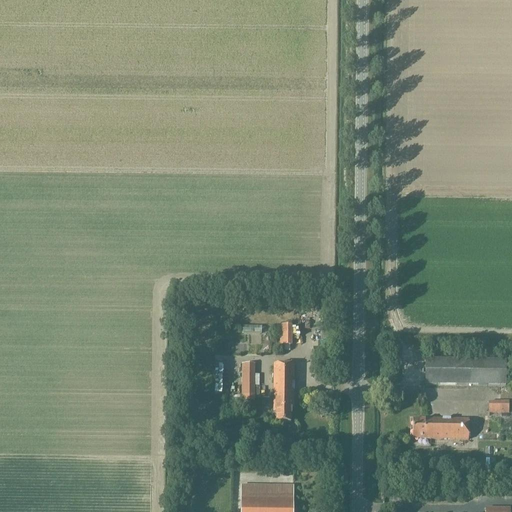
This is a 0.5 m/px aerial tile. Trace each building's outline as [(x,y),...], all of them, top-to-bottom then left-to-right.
[(291,346),(291,325),(280,325),(279,345),(291,346)] [(250,345),(258,345),(258,337),(260,338),(260,332),(242,332),(242,336),(250,336),(250,345)] [(425,360),(425,385),(506,386),(506,361),(425,360)] [(241,396),(254,396),(259,396),(259,388),(254,388),(254,364),(241,364),(241,396)] [(293,409),(294,365),(274,365),(273,413),(276,413),(276,424),(281,424),(281,423),(290,423),(290,409),(293,409)] [(488,402),(488,414),(508,413),(508,402),(488,402)] [(468,440),(468,420),(412,419),(412,439),(468,440)] [(292,511),(292,500),(293,486),(241,486),(240,511),(292,511)]
